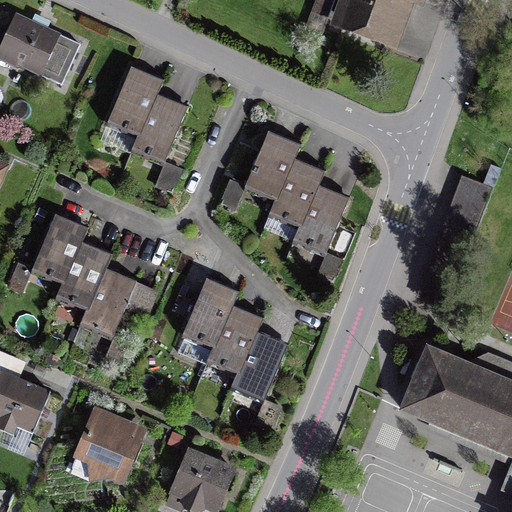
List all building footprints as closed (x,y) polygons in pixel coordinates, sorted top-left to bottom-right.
[(334,0),(317,0),(313,12),(328,17),(334,0)] [(352,0),(344,24),(388,40),(402,0),(406,0),(407,0),(406,0),(352,0)] [(16,15),(0,48),(0,56),(62,85),(81,46),(16,15)] [(139,137),(157,95),(162,82),(132,69),(108,124),(139,137)] [(157,95),(139,137),(133,151),(164,164),(187,109),(157,95)] [(276,202),(294,160),(300,146),(269,133),(245,189),(276,202)] [(0,189),(12,160),(0,155),(0,189)] [(294,160),(276,202),(270,216),(300,228),(318,186),(324,173),(294,160)] [(474,232),(491,188),(462,178),(456,194),(464,197),(454,224),(474,232)] [(318,186),(300,228),(294,242),(325,255),(349,200),(318,186)] [(63,285),(81,243),(87,229),(56,216),(32,272),(63,285)] [(81,243),(63,285),(57,298),(87,311),(105,270),(111,256),(81,243)] [(153,290),(105,270),(87,311),(81,325),(112,338),(125,309),(142,316),(153,290)] [(208,362),(232,307),(238,293),(207,280),(183,336),(186,337),(179,353),(207,365),(208,362)] [(238,375),(256,333),(262,319),(232,307),(208,362),(238,375)] [(256,333),(238,375),(232,388),(263,401),(287,346),(256,333)] [(472,368),(428,350),(403,410),(511,455),(511,365),(488,355),(474,363),(472,368)] [(33,433),(50,393),(17,379),(23,365),(0,355),(0,430),(13,436),(17,426),(33,433)] [(110,475),(122,480),(139,440),(115,430),(119,422),(96,413),(78,456),(91,461),(93,477),(110,475)] [(184,438),(174,434),(170,444),(180,448),(184,438)] [(203,505),(217,511),(234,471),(188,452),(171,491),(186,497),(183,503),(185,508),(193,511),(197,511),(201,510),(203,505)]
